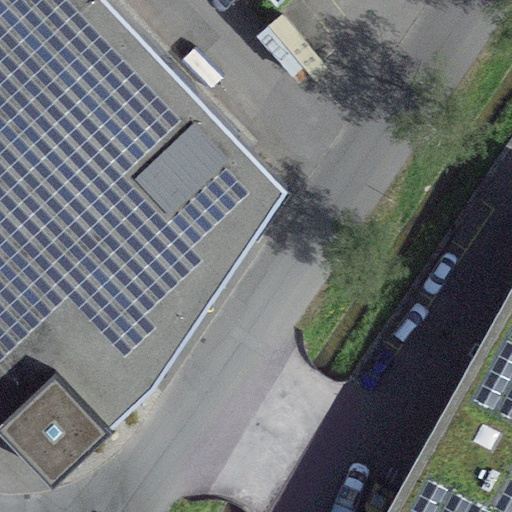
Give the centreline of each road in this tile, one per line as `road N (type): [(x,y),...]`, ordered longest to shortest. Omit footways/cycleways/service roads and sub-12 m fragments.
road 1 (unclassified): [(474,0),(163,441),(104,511)]
road 2 (unknown): [(342,187),(181,0)]
road 3 (unknown): [(217,364),(344,456)]
